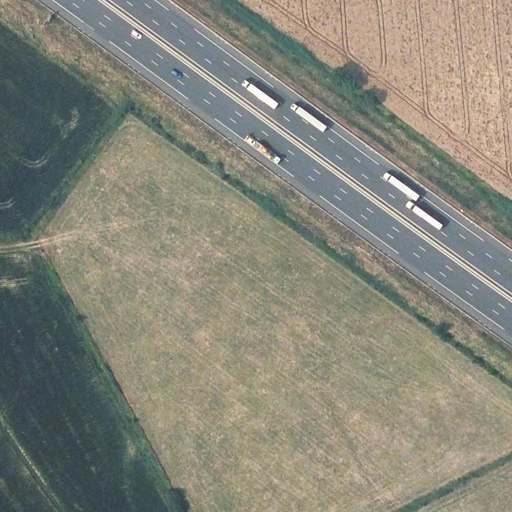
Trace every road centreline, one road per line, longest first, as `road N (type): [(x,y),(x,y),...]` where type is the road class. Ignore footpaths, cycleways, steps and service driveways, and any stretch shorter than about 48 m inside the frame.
road 1 (motorway): [(77,0),(511,317)]
road 2 (motorway): [(511,275),(138,0)]
